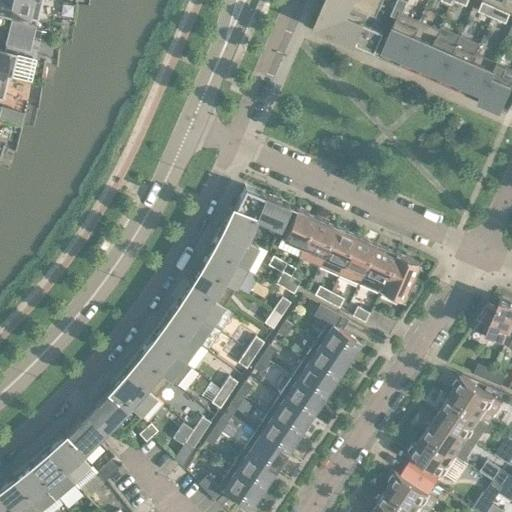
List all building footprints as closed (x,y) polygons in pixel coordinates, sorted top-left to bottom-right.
[(0,0),(0,9),(36,18),(40,0),(0,0)] [(323,0),(324,0),(325,1),(315,23),(374,49),(383,29),(372,24),(381,0),(323,0)] [(477,10),(491,15),(495,6),(481,0),(477,10)] [(505,21),(509,12),(495,6),(491,15),(505,21)] [(398,10),(380,52),(401,61),(419,19),(398,10)] [(11,19),(8,30),(31,36),(34,24),(11,19)] [(439,28),(419,19),(401,61),(420,70),(439,28)] [(420,70),(440,79),(456,43),(460,34),(440,25),(439,28),(420,70)] [(33,29),(32,36),(42,38),(44,31),(33,29)] [(29,47),(31,36),(8,30),(6,42),(29,47)] [(440,79),(460,87),(476,51),(456,43),(440,79)] [(0,73),(10,75),(16,52),(4,50),(0,48),(0,73)] [(460,87),(480,96),(495,60),(476,51),(460,87)] [(511,98),(511,67),(495,60),(480,96),(492,101),(491,102),(507,109),(511,98)] [(0,97),(1,98),(6,76),(10,76),(10,75),(0,73),(0,97)] [(0,105),(0,117),(19,123),(22,112),(0,105)] [(243,184),(234,204),(279,224),(288,204),(243,184)] [(223,226),(220,225),(220,226),(264,249),(265,249),(245,238),(255,215),(279,225),(279,224),(234,204),(232,208),(230,206),(229,208),(231,209),(223,226)] [(298,254),(298,255),(316,215),(295,206),(282,237),(301,246),(298,254)] [(335,224),(316,215),(298,255),(318,264),(335,224)] [(355,233),(335,224),(318,264),(338,272),(355,233)] [(210,244),(210,245),(253,270),(264,249),(220,226),(220,227),(222,228),(212,245),(210,244)] [(375,241),(355,233),(338,272),(358,281),(375,241)] [(394,249),(394,250),(375,241),(358,281),(378,290),(395,250),(394,249)] [(199,263),(199,264),(234,285),(245,266),(253,270),(210,245),(209,246),(212,247),(202,264),(199,263)] [(418,260),(395,250),(378,290),(379,290),(380,288),(402,297),(402,296),(403,294),(411,297),(422,280),(411,275),(417,261),(418,261),(418,260)] [(281,270),(286,261),(272,253),(267,262),(281,270)] [(222,304),(234,285),(199,264),(201,266),(190,282),(188,281),(188,282),(222,304)] [(281,269),(275,281),(283,286),(290,274),(281,269)] [(299,279),(290,274),(283,286),(292,291),(299,279)] [(313,293),(325,299),(333,285),(321,278),(313,293)] [(176,300),(210,323),(222,304),(188,282),(187,283),(189,284),(178,301),(176,299),(176,300)] [(333,285),(325,299),(338,305),(345,291),(333,285)] [(280,294),(272,307),(280,313),(289,300),(280,294)] [(506,339),(511,324),(511,301),(500,296),(496,305),(486,301),(471,324),(506,339)] [(197,341),(210,323),(176,300),(175,301),(177,302),(166,318),(164,317),(164,318),(197,341)] [(314,338),(346,359),(358,340),(335,324),(340,314),(318,302),(312,313),(326,320),(314,338)] [(351,313),(363,320),(368,311),(356,304),(351,313)] [(272,326),(280,313),(272,307),(263,320),(272,326)] [(363,320),(387,332),(394,320),(370,307),(363,320)] [(151,335),(183,359),(197,341),(164,318),(163,318),(165,320),(153,336),(151,334),(151,335)] [(283,335),(291,323),(284,318),(276,330),(283,335)] [(245,347),(254,353),(262,340),(254,334),(245,347)] [(190,365),(183,359),(151,335),(150,335),(152,337),(140,352),(138,351),(137,352),(169,377),(176,383),(190,365)] [(334,377),(346,359),(314,338),(302,356),(334,377)] [(275,347),(268,342),(260,354),(267,359),(275,347)] [(245,366),(254,353),(245,347),(236,360),(245,366)] [(126,369),(124,368),(123,368),(162,401),(162,400),(155,394),(169,377),(137,352),(139,354),(126,369)] [(259,371),(267,359),(260,354),(252,366),(259,371)] [(330,382),(334,377),(302,356),(290,374),(322,395),(323,393),(324,394),(332,383),(330,382)] [(473,371),(488,378),(493,368),(477,361),(473,371)] [(146,418),(162,401),(123,368),(123,369),(125,370),(112,385),(110,384),(109,384),(146,418)] [(505,373),(493,368),(488,378),(500,383),(505,373)] [(454,385),(448,394),(480,415),(479,416),(488,422),(500,403),(501,404),(503,402),(495,397),(457,372),(450,383),(454,385)] [(218,387),(227,393),(236,380),(227,374),(218,387)] [(310,413),(322,395),(290,374),(278,392),(310,413)] [(251,383),(244,378),(236,390),(243,395),(251,383)] [(146,419),(146,418),(109,384),(109,385),(110,386),(95,402),(111,418),(121,430),(139,412),(146,419)] [(218,406),(227,393),(218,387),(210,400),(218,406)] [(236,390),(228,402),(244,413),(251,403),(242,397),(243,395),(236,390)] [(299,429),(300,430),(307,420),(306,419),(310,413),(278,392),(266,410),(298,431),(299,429)] [(448,394),(435,413),(467,434),(480,415),(448,394)] [(95,434),(96,433),(102,427),(111,418),(95,402),(87,411),(63,434),(62,432),(61,433),(95,469),(96,468),(90,461),(106,446),(95,434)] [(286,449),(298,431),(266,410),(254,428),(286,449)] [(435,413),(422,432),(454,453),(467,434),(435,413)] [(200,414),(192,427),(200,433),(209,420),(200,414)] [(220,414),(212,426),(219,431),(227,419),(220,414)] [(138,431),(145,439),(152,432),(156,428),(149,421),(138,431)] [(211,443),(219,431),(212,426),(204,438),(211,443)] [(200,433),(192,427),(183,440),(192,446),(200,433)] [(286,449),(254,428),(242,446),(274,467),(286,449)] [(445,473),(442,471),(454,453),(422,432),(416,441),(413,439),(405,449),(443,475),(444,475),(445,473)] [(78,484),(95,469),(61,433),(60,433),(62,435),(47,448),(46,447),(45,447),(78,484)] [(270,473),(274,467),(242,446),(230,464),(262,485),(263,483),(264,484),(271,473),(270,473)] [(31,462),(29,461),(54,492),(71,478),(77,485),(78,484),(45,447),(44,448),(46,450),(31,462)] [(107,459),(95,469),(102,477),(105,474),(114,466),(107,459)] [(42,511),(38,506),(54,492),(29,461),(28,462),(30,464),(14,476),(12,474),(12,475),(41,511),(42,511)] [(217,484),(206,472),(197,480),(215,498),(225,488),(249,504),(262,485),(230,464),(217,484)] [(493,478),(502,485),(510,473),(501,466),(493,478)] [(390,481),(384,490),(416,511),(426,511),(435,498),(437,499),(437,500),(439,498),(438,497),(438,498),(393,468),(386,478),(390,481)] [(0,494),(13,511),(41,511),(12,475),(11,475),(13,477),(0,486),(0,494)] [(494,497),(502,485),(493,478),(485,490),(494,497)] [(499,491),(510,498),(511,494),(511,485),(506,481),(499,491)] [(416,511),(384,490),(371,509),(375,511),(416,511)] [(13,511),(0,494),(0,511),(13,511)]
